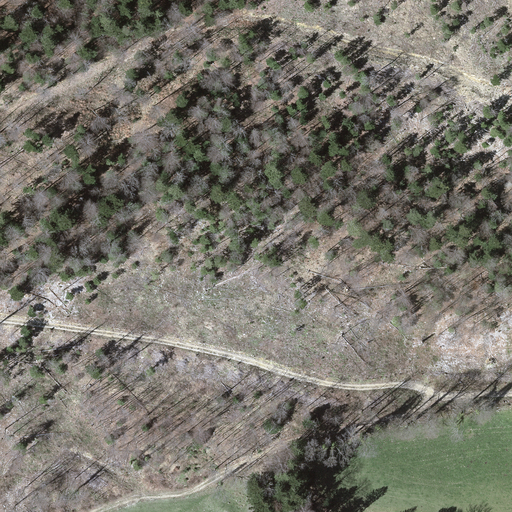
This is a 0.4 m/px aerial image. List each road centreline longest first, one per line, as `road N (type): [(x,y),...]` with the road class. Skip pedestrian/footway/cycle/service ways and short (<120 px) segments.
road 1 (track): [(0,118),(134,51),(218,24),(258,22),(400,57),(511,104)]
road 2 (track): [(438,399),(419,387),(330,386),(156,340),(0,319)]
road 3 (track): [(97,511),(139,495),(180,494),(304,436),(438,399)]
